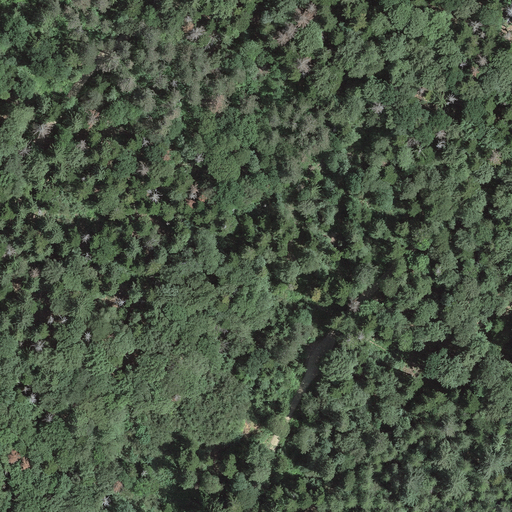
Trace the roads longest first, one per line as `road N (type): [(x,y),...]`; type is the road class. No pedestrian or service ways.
road 1 (track): [(244,511),(294,399),(358,305),(511,138)]
road 2 (track): [(0,200),(115,41),(180,0)]
